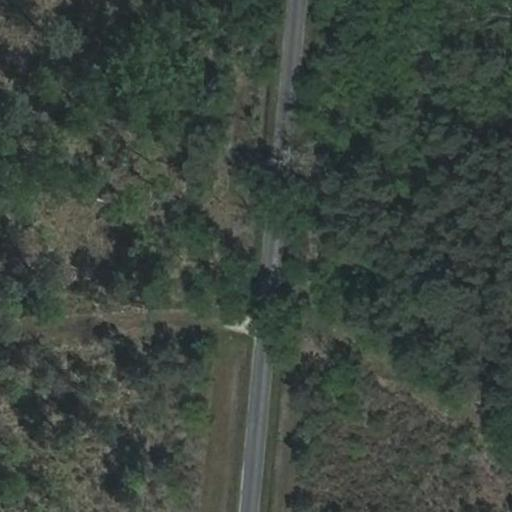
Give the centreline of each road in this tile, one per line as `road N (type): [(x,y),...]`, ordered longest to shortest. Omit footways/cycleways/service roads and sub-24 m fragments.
road 1 (residential): [(252,511),(300,0)]
road 2 (track): [(0,335),(271,311)]
